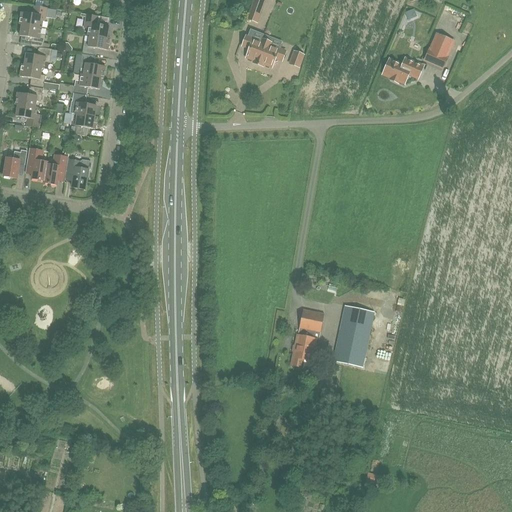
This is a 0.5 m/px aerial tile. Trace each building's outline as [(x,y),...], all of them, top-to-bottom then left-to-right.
[(254,0),(247,20),(257,23),(265,0),(254,0)] [(298,0),(296,6),(305,9),(307,0),(298,0)] [(39,28),(40,21),(45,22),(47,9),(34,7),(33,15),(21,13),(19,25),(21,25),(39,28)] [(298,27),(302,10),(295,8),(290,25),(298,27)] [(107,39),(109,27),(97,25),(99,17),(86,15),(84,28),(88,29),(87,36),(90,36),(107,39)] [(40,35),(42,28),(39,28),(21,25),(20,37),(31,39),(30,47),(39,49),(39,48),(43,49),(45,36),(40,35)] [(427,49),(429,50),(425,60),(442,68),(447,58),(436,53),(442,40),(433,35),(427,49)] [(108,51),(110,39),(107,39),(90,36),(89,43),(84,42),(82,55),(95,57),(96,49),(108,51)] [(261,42),(246,37),(242,47),(249,50),(246,59),(254,61),(253,62),(263,66),(263,65),(272,68),(275,59),(282,62),(285,52),(271,46),(271,43),(262,40),(261,42)] [(50,63),(52,50),(43,49),(39,48),(39,49),(38,56),(26,55),(24,66),(42,69),(44,70),(45,63),(50,63)] [(293,53),(288,66),(298,69),(302,57),(293,53)] [(93,65),(95,57),(82,55),(80,68),(84,69),(83,75),(83,76),(101,79),(103,79),(105,67),(93,65)] [(398,84),(399,82),(404,84),(408,75),(417,79),(423,67),(405,59),(402,66),(389,60),(383,75),(391,78),(390,80),(398,84)] [(58,92),(59,86),(44,83),(45,76),(41,75),(42,69),(24,66),(22,65),(20,77),(31,79),(30,87),(43,89),(58,92)] [(99,90),(101,79),(83,76),(83,75),(81,75),(80,82),(75,81),(73,94),(86,96),(87,88),(99,90)] [(41,103),(43,89),(30,87),(29,95),(17,94),(15,105),(17,106),(35,108),(36,102),(41,103)] [(95,118),(97,106),(85,105),(86,96),(73,94),(71,107),(76,108),(74,115),(77,115),(95,118)] [(39,129),(41,116),(36,115),(38,108),(35,108),(17,106),(16,117),(27,119),(26,127),(39,129)] [(95,130),(97,118),(95,118),(77,115),(76,122),(71,121),(70,130),(69,134),(82,136),(83,128),(95,130)] [(27,166),(25,173),(32,175),(31,180),(44,182),(47,165),(47,163),(41,162),(42,158),(39,158),(40,152),(29,150),(27,166)] [(25,166),(27,152),(21,151),(20,153),(14,152),(13,160),(6,159),(3,177),(16,179),(19,165),(25,166)] [(44,182),(44,184),(57,186),(57,181),(64,182),(66,174),(68,158),(57,157),(56,162),(54,162),(53,166),(47,165),(44,182)] [(85,190),(88,171),(90,170),(91,164),(90,162),(82,161),(81,162),(70,161),(68,172),(74,173),(72,188),(85,190)] [(362,368),(374,313),(345,307),(333,362),(362,368)] [(324,315),(303,311),(299,329),(298,336),(291,366),(302,368),(303,360),(311,362),(315,339),(319,340),(324,315)] [(390,344),(396,346),(398,337),(392,336),(390,344)] [(373,486),(375,476),(368,474),(365,484),(373,486)] [(44,482),(37,480),(35,489),(42,491),(44,482)] [(354,493),(352,505),(359,506),(361,494),(354,493)]
